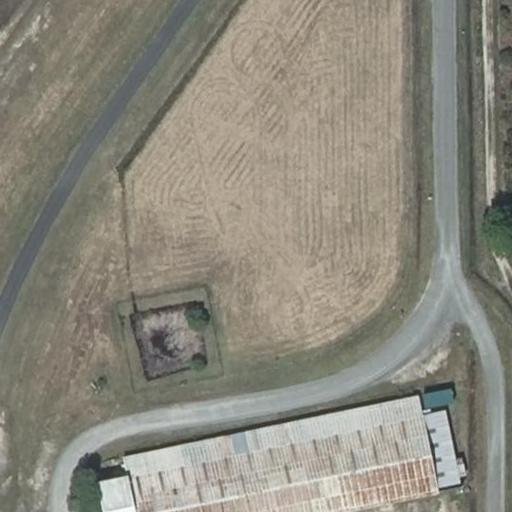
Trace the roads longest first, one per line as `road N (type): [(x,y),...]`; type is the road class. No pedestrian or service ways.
road 1 (unclassified): [(448,254),(429,312),(385,361),(311,395),(96,434),(63,477),(61,511)]
road 2 (track): [(486,0),(494,230),(511,285)]
road 3 (unclassified): [(448,254),(492,359),(495,511)]
road 4 (unclassified): [(446,0),(448,254)]
